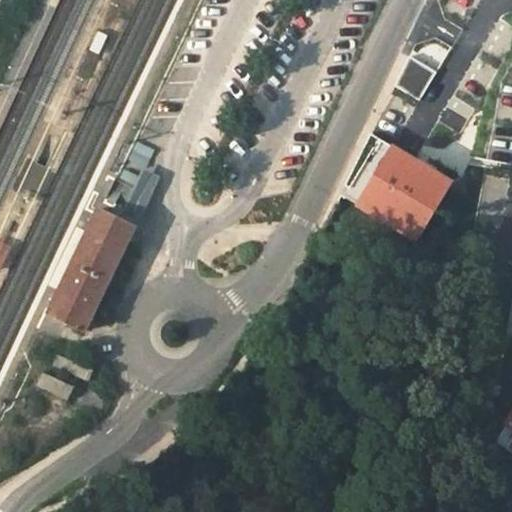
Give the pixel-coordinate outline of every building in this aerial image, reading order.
[(98,33),(90,50),(100,55),(108,38),(98,33)] [(418,106),(435,75),(408,60),(393,92),(418,106)] [(419,242),(452,185),(370,139),(341,197),(419,242)] [(143,168),(122,214),(140,222),(161,177),(143,168)] [(60,290),(49,314),(85,331),(110,280),(116,267),(135,227),(99,210),(88,233),(60,290)] [(49,286),(60,290),(88,233),(77,227),(49,286)] [(0,267),(9,249),(0,245),(0,267)] [(58,355),(53,365),(88,381),(93,371),(58,355)] [(43,372),(37,386),(68,401),(75,387),(43,372)] [(511,422),(498,445),(511,453),(511,422)]
